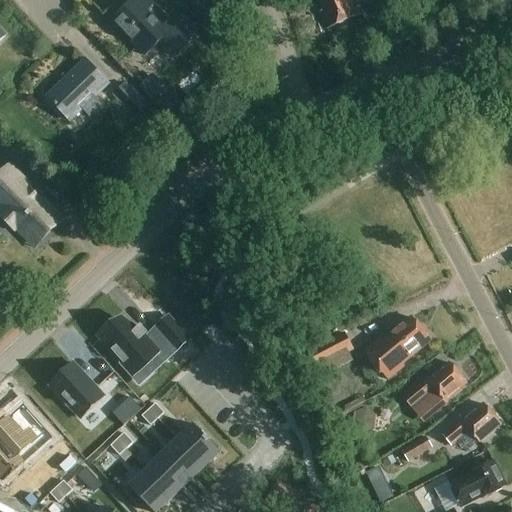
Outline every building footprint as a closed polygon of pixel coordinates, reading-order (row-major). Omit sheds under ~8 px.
[(172,58),(190,40),(151,0),(136,0),(113,22),(146,57),(159,44),(172,58)] [(360,15),(353,0),(314,0),(315,1),(317,0),(318,0),(323,11),(320,12),(327,29),(360,15)] [(89,114),(100,103),(96,98),(109,85),(86,61),(47,99),(70,123),(84,109),(89,114)] [(139,88),(163,112),(176,99),(152,74),(139,88)] [(137,120),(149,109),(128,85),(115,97),(137,120)] [(36,246),(62,221),(9,168),(0,176),(0,209),(2,212),(0,214),(0,217),(13,231),(17,227),(36,246)] [(121,319),(100,339),(133,376),(159,352),(146,337),(141,341),(135,334),(136,332),(123,318),(121,319)] [(404,362),(430,340),(412,318),(383,341),(381,339),(365,353),(390,383),(408,367),(404,362)] [(321,369),(355,352),(346,335),(312,352),(321,369)] [(467,384),(450,364),(429,382),(427,379),(404,399),(413,409),(417,405),(417,406),(419,405),(431,419),(448,404),(446,402),(467,384)] [(73,365),(50,386),(81,419),(104,398),(73,365)] [(123,427),(141,411),(130,399),(112,415),(123,427)] [(21,405),(21,404),(0,423),(0,478),(1,480),(22,461),(13,451),(26,439),(30,443),(44,430),(22,405),(21,405)] [(501,424),(484,404),(462,422),(460,420),(441,435),(450,446),(469,430),(479,442),(501,424)] [(156,405),(149,411),(158,420),(165,414),(156,405)] [(364,436),(376,431),(378,417),(367,409),(356,414),(353,427),(364,436)] [(149,411),(142,417),(151,427),(158,420),(149,411)] [(178,441),(205,469),(220,454),(199,431),(194,426),(178,441)] [(124,434),(117,440),(126,450),(133,443),(124,434)] [(409,465),(434,450),(427,438),(402,453),(409,465)] [(117,440),(111,447),(120,456),(126,450),(117,440)] [(205,469),(178,441),(162,456),(188,484),(205,469)] [(188,484),(162,456),(145,471),(172,499),(188,484)] [(462,508),(484,498),(507,487),(494,461),(470,473),(471,474),(450,485),(456,497),(462,508)] [(157,511),(172,499),(145,471),(129,486),(153,511),(157,511)] [(64,482),(57,488),(66,498),(73,492),(64,482)] [(387,484),(374,490),(382,505),(394,499),(387,484)] [(319,511),(321,510),(296,496),(278,485),(265,508),(271,511),(319,511)] [(57,488),(50,495),(59,504),(66,498),(57,488)]
